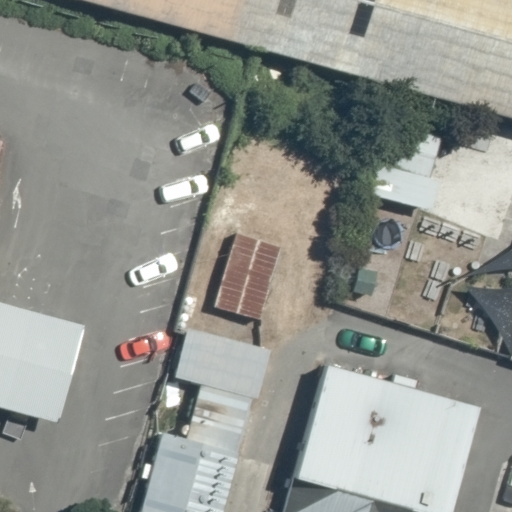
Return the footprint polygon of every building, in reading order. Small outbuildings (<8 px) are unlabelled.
[(511,0),(115,0),(511,106),(511,0)] [(283,249),(230,234),(209,306),(262,321),(283,249)] [(48,301),(0,287),(0,392),(22,398),(48,301)] [(188,511),(238,328),(155,305),(99,511),(188,511)] [(437,369),(301,333),(269,452),(405,489),(437,369)]
